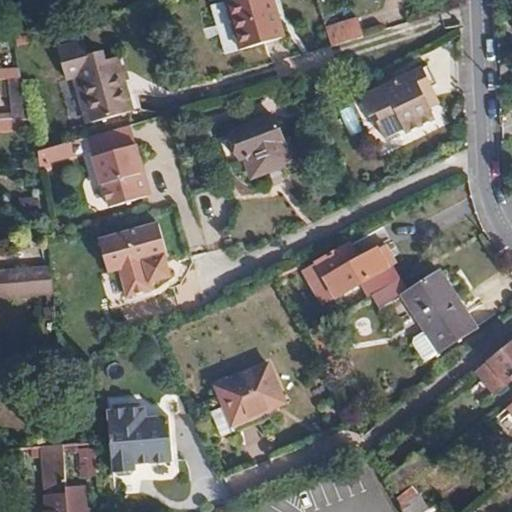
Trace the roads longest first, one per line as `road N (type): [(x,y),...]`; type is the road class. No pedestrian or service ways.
road 1 (unknown): [(166,495),(322,445),(511,310)]
road 2 (unknown): [(477,12),(194,99),(139,108)]
road 3 (unclassified): [(476,0),(486,199),(511,244)]
